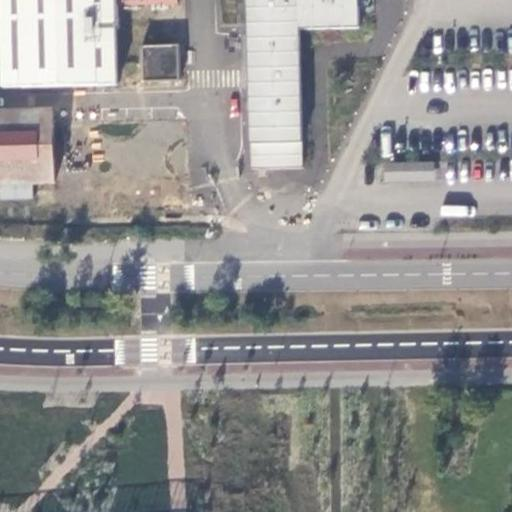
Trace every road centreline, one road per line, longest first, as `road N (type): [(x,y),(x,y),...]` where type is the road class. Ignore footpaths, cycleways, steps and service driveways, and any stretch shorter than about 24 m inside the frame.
road 1 (secondary): [(511,273),(152,277),(0,269)]
road 2 (secondary): [(0,347),(511,341)]
